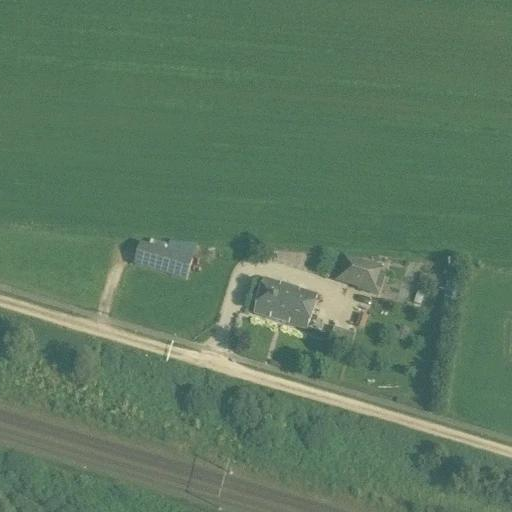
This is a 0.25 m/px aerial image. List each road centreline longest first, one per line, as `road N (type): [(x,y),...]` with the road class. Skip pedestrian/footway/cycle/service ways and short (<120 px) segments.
road 1 (unclassified): [(511,456),(165,349)]
road 2 (track): [(165,349),(0,301)]
